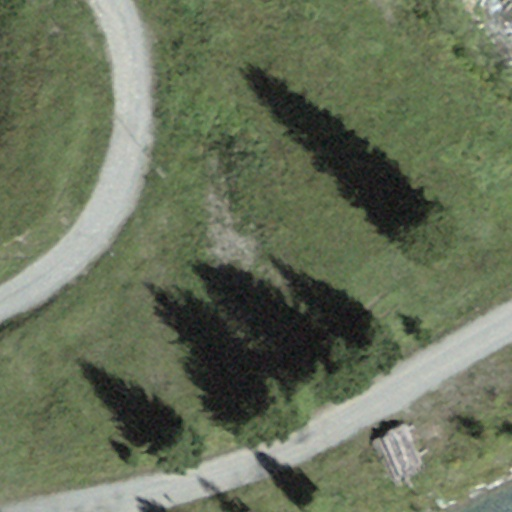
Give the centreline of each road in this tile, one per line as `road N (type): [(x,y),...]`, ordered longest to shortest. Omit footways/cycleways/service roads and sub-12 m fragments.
road 1 (track): [(111,511),(273,461),(511,323)]
road 2 (track): [(0,297),(74,258),(131,145),(135,62),(105,0)]
